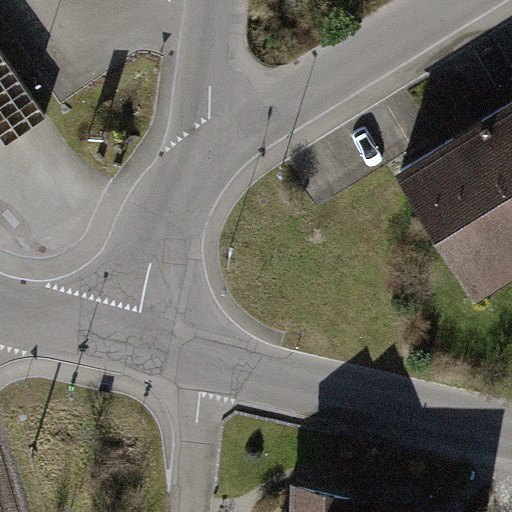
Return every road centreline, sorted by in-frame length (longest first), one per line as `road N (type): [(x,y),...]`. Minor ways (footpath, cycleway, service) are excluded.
road 1 (tertiary): [(208,362),(511,433)]
road 2 (residential): [(457,0),(230,140)]
road 3 (residential): [(230,140),(162,224),(135,345)]
road 4 (residential): [(188,511),(208,362)]
road 5 (residential): [(230,140),(211,96),(224,0)]
road 6 (tertiary): [(0,310),(135,345)]
